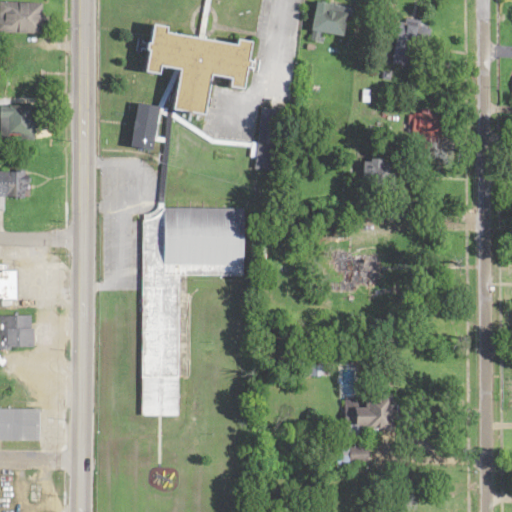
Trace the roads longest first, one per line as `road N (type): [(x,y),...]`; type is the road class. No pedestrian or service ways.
road 1 (secondary): [(80,511),(81,0)]
road 2 (residential): [(483,511),(484,0)]
